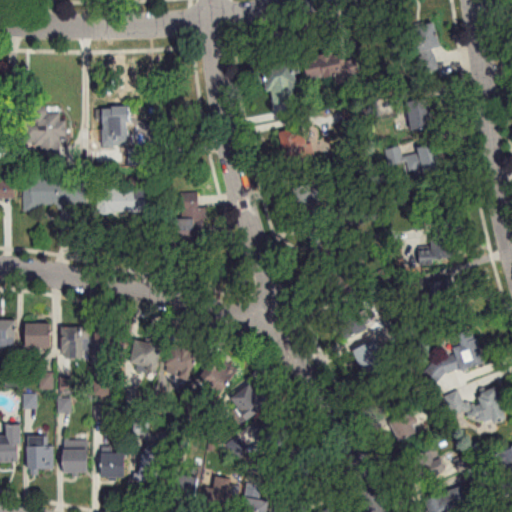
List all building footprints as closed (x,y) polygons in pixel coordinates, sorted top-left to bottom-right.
[(408,31),(416,57),(419,57),(424,73),(439,69),(434,50),(443,48),(436,23),(408,31)] [(268,92),(298,87),(295,63),(264,67),(268,92)] [(409,103),(414,131),(438,127),(434,99),(409,103)] [(104,108),(104,146),(128,146),(128,108),(104,108)] [(63,115),(25,112),(23,147),(61,149),(62,143),(72,144),(74,123),(62,122),(63,115)] [(281,134),(289,166),(313,159),(305,128),(281,134)] [(407,160),(397,145),(384,154),(394,169),(407,160)] [(421,172),(439,175),(443,149),(424,146),(421,172)] [(0,198),(15,199),(15,181),(0,180),(0,198)] [(84,210),(84,183),(25,181),(25,208),(84,210)] [(326,210),(316,184),(294,192),(303,218),(326,210)] [(150,214),(150,189),(99,189),(99,214),(150,214)] [(179,220),(180,236),(203,235),(201,193),(182,194),(183,220),(179,220)] [(421,262),(456,261),(456,237),(433,238),(433,250),(421,250),(421,262)] [(340,264),(336,252),(327,255),(322,245),(313,248),(322,271),(340,264)] [(363,293),(357,280),(353,282),(346,267),(322,278),(335,306),(363,293)] [(372,330),(361,304),(337,314),(348,340),(372,330)] [(0,348),(18,349),(18,321),(0,321),(0,348)] [(43,349),(53,349),(53,324),(27,324),(27,362),(43,362),(43,349)] [(89,349),(89,327),(64,327),(64,349),(89,349)] [(487,364),(476,327),(459,333),(462,345),(455,347),(457,356),(435,362),(439,378),(487,364)] [(123,334),(95,334),(95,362),(123,362),(123,334)] [(162,360),(154,339),(133,348),(141,368),(162,360)] [(387,368),(377,341),(355,350),(366,376),(387,368)] [(166,372),(192,381),(201,354),(175,345),(166,372)] [(204,372),(217,395),(242,381),(229,358),(204,372)] [(232,400),(251,422),(272,404),(253,382),(232,400)] [(465,403),(466,423),(504,422),(503,390),(478,390),(479,402),(465,403)] [(72,412),(72,399),(60,399),(60,412),(72,412)] [(394,422),(402,446),(423,439),(415,415),(394,422)] [(149,417),(136,416),(135,432),(149,433),(149,417)] [(255,429),(270,453),(291,440),(276,416),(255,429)] [(1,436),(1,462),(23,462),(23,426),(9,426),(9,436),(1,436)] [(54,445),(49,445),(49,436),(31,436),(31,472),(54,472),(54,445)] [(66,473),(90,473),(90,440),(66,440),(66,473)] [(140,482),(163,485),(169,447),(146,443),(140,482)] [(511,448),(495,457),(500,468),(509,464),(511,470),(511,448)] [(413,461),(420,483),(460,470),(461,473),(473,469),(469,456),(452,461),(449,449),(413,461)] [(128,454),(104,454),(104,478),(128,478),(128,454)] [(199,504),(228,511),(232,511),(241,480),(208,471),(199,504)] [(199,476),(173,476),(173,501),(199,501),(199,476)] [(261,499),(263,487),(249,485),(244,511),(270,511),(273,502),(261,499)] [(464,488),(426,501),(429,511),(459,511),(458,507),(469,503),(464,488)]
